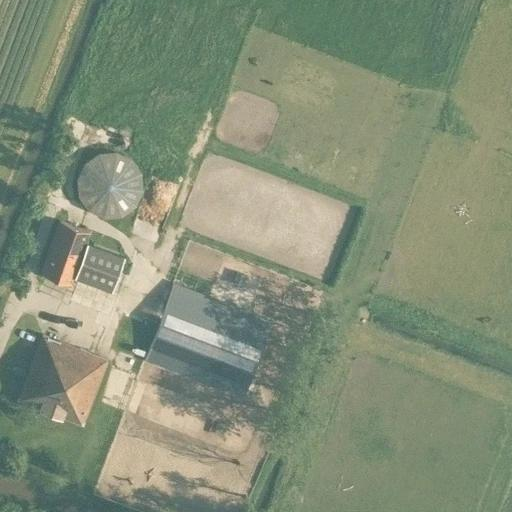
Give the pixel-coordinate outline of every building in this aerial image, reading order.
[(262,0),(124,0),(88,97),(209,143),(262,0)] [(139,178),(138,171),(137,166),(134,161),(129,156),(124,152),(119,150),(115,149),(109,148),(105,149),(98,151),(93,154),(89,157),(86,161),(83,166),(81,172),(80,178),(81,184),(82,189),(85,194),(88,198),(92,201),(98,205),(104,207),(108,207),(114,207),(120,206),(126,203),(130,199),(134,195),(137,189),(138,184),(139,178)] [(120,258),(85,245),(90,232),(59,221),(40,273),(71,284),(73,277),(108,290),(120,258)] [(173,285),(156,329),(123,316),(110,349),(135,359),(137,355),(244,397),(272,323),(173,285)] [(18,399),(81,424),(107,359),(44,334),(18,399)]
